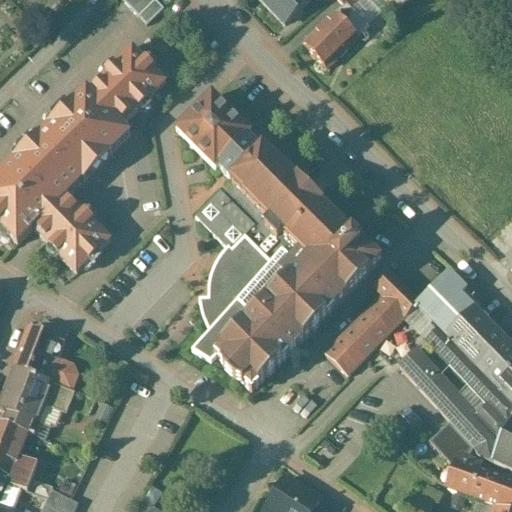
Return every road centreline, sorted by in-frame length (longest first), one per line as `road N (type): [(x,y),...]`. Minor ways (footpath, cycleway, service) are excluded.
road 1 (residential): [(511,295),(211,0)]
road 2 (residential): [(26,288),(168,382)]
road 3 (residential): [(168,382),(106,511)]
road 4 (residential): [(0,95),(96,0)]
